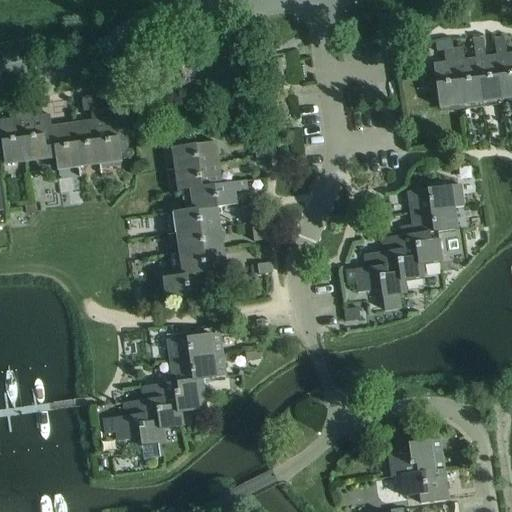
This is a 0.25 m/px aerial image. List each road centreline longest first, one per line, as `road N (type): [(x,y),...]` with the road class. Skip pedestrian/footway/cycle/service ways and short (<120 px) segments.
road 1 (residential): [(492,511),(477,433),(453,410),(392,411),(346,426)]
road 2 (residential): [(0,75),(76,63),(153,18),(207,10)]
road 3 (residential): [(86,307),(150,319),(301,301)]
road 4 (residential): [(201,511),(292,466),(346,426)]
road 5 (residential): [(301,301),(300,256),(337,145)]
road 6 (residential): [(346,426),(301,301)]
